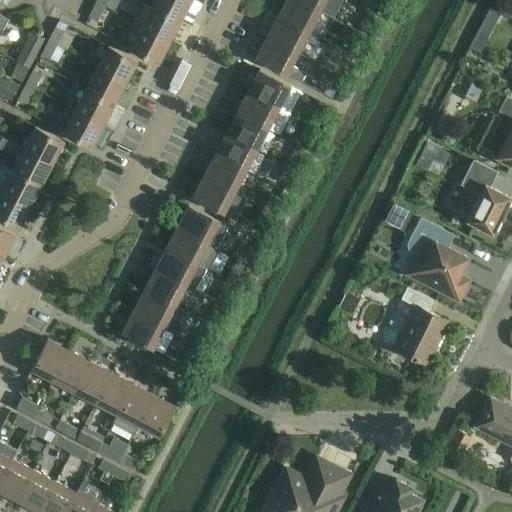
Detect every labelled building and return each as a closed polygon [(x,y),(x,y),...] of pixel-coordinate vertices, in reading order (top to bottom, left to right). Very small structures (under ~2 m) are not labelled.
[(97,0),(96,3),(104,7),(104,6),(114,11),(119,0),(97,0)] [(191,0),(154,0),(152,5),(181,20),(191,0)] [(320,11),(299,0),(285,0),(278,16),(309,32),(320,11)] [(343,0),(299,0),(320,11),(334,18),(343,0)] [(382,0),(362,0),(360,5),(376,13),(382,0)] [(510,27),(511,21),(511,3),(507,1),(499,23),(510,27)] [(96,22),(104,7),(96,3),(88,17),(96,22)] [(152,5),(141,26),(170,42),(181,20),(152,5)] [(278,16),(266,37),(298,54),(309,32),(278,16)] [(364,16),(357,30),(365,34),(372,20),(364,16)] [(59,20),(55,28),(47,42),(56,46),(67,25),(59,20)] [(354,56),(357,49),(365,34),(357,30),(346,24),(339,37),(350,42),(345,51),(354,56)] [(159,63),(170,42),(141,26),(129,48),(159,63)] [(71,36),(65,53),(76,58),(83,41),(71,36)] [(292,66),(298,54),(266,37),(255,59),(301,83),(306,73),(292,66)] [(48,61),(56,46),(47,42),(40,56),(48,61)] [(108,46),(96,68),(126,83),(137,61),(108,46)] [(29,68),(36,53),(28,49),(20,63),(29,68)] [(326,68),(334,72),(342,77),(354,56),(345,51),(342,58),(334,54),(326,68)] [(63,90),(50,85),(61,60),(53,56),(35,97),(56,106),(63,90)] [(21,82),(29,68),(20,63),(13,78),(21,82)] [(126,83),(96,68),(85,89),(115,104),(126,83)] [(259,69),(259,70),(247,91),(289,113),(301,91),(259,69)] [(41,75),(33,70),(25,85),(33,89),(41,75)] [(331,99),(335,91),(342,77),(334,72),(323,94),(331,99)] [(0,93),(11,99),(18,86),(0,76),(0,93)] [(488,76),(483,92),(495,96),(501,80),(488,76)] [(22,111),(33,89),(25,85),(14,106),(22,111)] [(85,89),(74,110),(104,126),(115,104),(85,89)] [(278,134),(289,113),(247,91),(236,112),(268,129),(278,134)] [(511,128),(497,157),(511,164),(511,99),(506,96),(498,111),(511,118),(511,128)] [(104,126),(74,110),(68,107),(63,115),(70,119),(63,132),(92,147),(104,126)] [(315,109),(308,123),(316,128),(323,113),(315,109)] [(236,112),(225,133),(257,150),(268,129),(236,112)] [(308,142),(316,128),(308,123),(300,138),(308,142)] [(35,126),(23,148),(53,164),(64,142),(35,126)] [(257,150),(225,133),(214,155),(246,171),(257,150)] [(53,164),(23,148),(2,137),(0,141),(0,148),(18,158),(12,169),(42,185),(53,164)] [(297,145),(286,166),(294,170),(305,149),(297,145)] [(214,155),(203,176),(234,192),(246,171),(214,155)] [(497,172),(473,160),(460,184),(480,194),(467,220),(492,233),(510,198),(489,187),(497,172)] [(286,185),(294,170),(286,166),(278,180),(286,185)] [(12,169),(1,191),(31,206),(42,185),(12,169)] [(192,198),(223,214),(234,192),(203,176),(192,198)] [(0,217),(19,228),(31,206),(1,191),(0,192),(0,217)] [(271,194),(263,209),(272,213),(279,199),(271,194)] [(177,226),(208,243),(216,247),(228,226),(188,205),(177,226)] [(256,223),(264,227),(272,213),(263,209),(256,223)] [(420,218),(414,232),(409,242),(408,245),(409,248),(410,251),(413,253),(416,255),(421,258),(412,277),(458,300),(468,280),(458,275),(467,258),(446,247),(453,234),(420,218)] [(16,235),(0,226),(0,254),(4,257),(16,235)] [(208,243),(177,226),(166,248),(197,264),(206,269),(209,270),(219,249),(216,247),(208,243)] [(245,244),(238,258),(246,262),(253,248),(245,244)] [(155,269),(186,285),(195,290),(206,269),(197,264),(166,248),(155,269)] [(230,272),(238,277),(246,262),(238,258),(230,272)] [(186,285),(155,269),(143,290),(175,307),(186,285)] [(205,295),(215,301),(224,305),(235,284),(226,279),(219,294),(209,289),(205,295)] [(435,301),(407,286),(401,299),(415,306),(394,348),(426,364),(447,321),(430,312),(435,301)] [(143,290),(132,312),(164,328),(175,307),(143,290)] [(212,326),(216,319),(224,305),(215,301),(204,322),(212,326)] [(152,349),(164,328),(132,312),(121,333),(152,349)] [(193,343),(201,348),(212,326),(204,322),(193,343)] [(31,370),(53,381),(69,350),(47,338),(31,370)] [(201,348),(193,343),(186,358),(194,362),(201,348)] [(53,381),(74,392),(90,361),(69,350),(53,381)] [(74,392),(95,403),(112,372),(90,361),(74,392)] [(95,403),(117,414),(133,383),(112,372),(95,403)] [(133,383),(117,414),(112,423),(133,434),(137,425),(138,425),(154,394),(133,383)] [(34,399),(52,409),(59,396),(41,386),(34,399)] [(176,405),(154,394),(138,425),(159,437),(176,405)] [(39,406),(21,397),(15,408),(34,417),(38,409),(37,409),(39,406)] [(507,405),(490,397),(475,426),(511,444),(511,453),(509,459),(511,460),(511,407),(507,405)] [(34,417),(48,425),(52,417),(38,409),(34,417)] [(13,422),(27,430),(31,422),(17,414),(13,422)] [(53,433),(46,429),(31,422),(27,430),(48,441),(53,433)] [(62,432),(76,440),(80,431),(66,424),(62,432)] [(80,431),(76,440),(90,447),(95,439),(80,431)] [(48,441),(69,452),(74,444),(53,433),(48,441)] [(457,461),(464,449),(451,442),(444,454),(457,461)] [(74,444),(69,452),(84,460),(88,451),(74,444)] [(104,454),(118,462),(123,453),(109,446),(104,454)] [(0,482),(12,458),(0,451),(0,482)] [(123,453),(118,462),(133,469),(137,461),(123,453)] [(34,469),(12,458),(0,482),(0,491),(17,501),(34,469)] [(98,467),(112,474),(116,466),(102,459),(98,467)] [(348,474),(326,463),(315,484),(286,469),(264,511),(333,511),(341,497),(337,495),(348,474)] [(126,482),(131,474),(116,466),(112,474),(126,482)] [(34,469),(17,501),(39,511),(55,480),(34,469)] [(386,499),(372,491),(360,511),(414,511),(422,498),(408,492),(411,486),(396,479),(386,499)] [(65,511),(76,492),(55,480),(39,511),(65,511)] [(76,492),(65,511),(92,511),(97,503),(76,492)] [(115,511),(97,503),(92,511),(115,511)]
